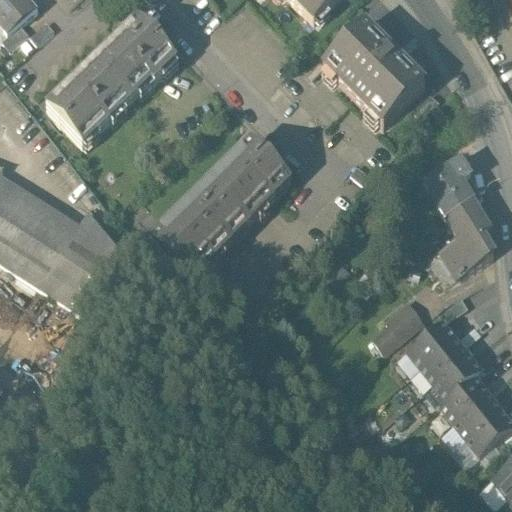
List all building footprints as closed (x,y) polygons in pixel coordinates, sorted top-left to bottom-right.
[(25,0),(4,0),(0,4),(0,33),(7,41),(20,30),(38,15),(25,0)] [(287,0),(314,28),(342,0),(287,0)] [(140,24),(93,67),(131,108),(177,65),(140,24)] [(20,30),(7,41),(2,46),(10,55),(28,38),(20,30)] [(424,95),(363,32),(323,69),(384,133),(424,95)] [(93,67),(44,114),(82,154),(131,108),(93,67)] [(429,100),(414,118),(422,126),(438,108),(429,100)] [(251,145),(203,189),(241,230),(288,185),(251,145)] [(458,169),(424,190),(446,227),(473,210),(480,206),(458,169)] [(79,234),(0,183),(0,182),(4,177),(0,174),(0,269),(82,322),(122,260),(89,221),(79,234)] [(203,189),(155,236),(193,275),(241,230),(203,189)] [(490,238),(473,210),(446,227),(457,245),(439,256),(456,285),(493,263),(481,244),(490,238)] [(441,313),(447,323),(467,311),(461,300),(441,313)] [(422,326),(407,306),(383,323),(386,327),(370,339),(382,355),(422,326)] [(420,371),(455,343),(441,326),(406,354),(420,371)] [(433,387),(468,360),(455,343),(420,371),(433,387)] [(446,404),(475,381),(481,377),(468,360),(433,387),(446,404)] [(453,425),(488,398),(475,381),(446,404),(440,409),(453,425)] [(453,425),(466,442),(501,415),(488,398),(453,425)] [(511,428),(501,415),(466,442),(479,459),(500,443),(511,433),(511,428)] [(507,452),(511,448),(511,433),(500,443),(507,452)] [(508,500),(511,497),(511,463),(492,480),(508,500)]
